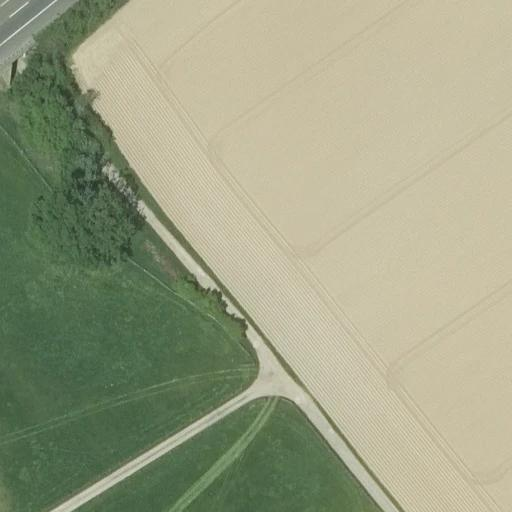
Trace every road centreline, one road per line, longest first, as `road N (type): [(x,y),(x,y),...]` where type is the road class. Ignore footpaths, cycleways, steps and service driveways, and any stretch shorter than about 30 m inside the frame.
road 1 (track): [(0,41),(181,252),(278,380)]
road 2 (track): [(278,380),(66,511)]
road 3 (track): [(278,380),(385,511)]
